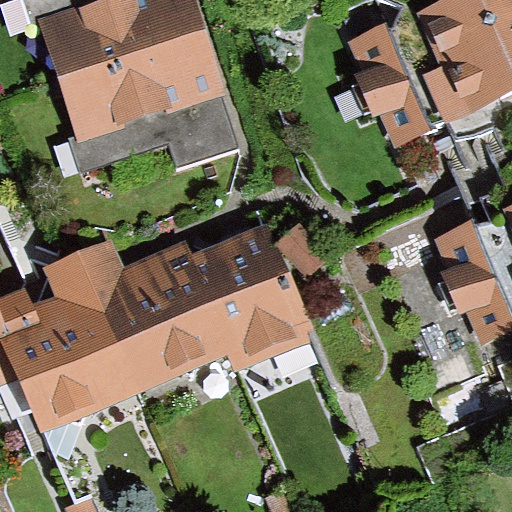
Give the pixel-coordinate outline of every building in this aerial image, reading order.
[(58,85),(199,44),(193,25),(185,0),(21,0),(31,31),(41,28),(58,85)] [(511,0),(440,0),(416,10),(439,64),(425,71),(447,122),(511,93),(511,0)] [(439,64),(416,10),(346,41),(392,146),(447,122),(425,71),(439,64)] [(199,44),(58,85),(75,143),(66,146),(76,182),(167,156),(172,172),(231,155),(203,57),(199,44)] [(0,160),(14,157),(0,101),(0,160)] [(511,203),(511,201),(433,234),(478,343),(511,328),(511,203)] [(28,311),(0,322),(0,350),(14,385),(35,433),(226,355),(231,366),(298,338),(257,240),(236,249),(186,270),(179,251),(154,262),(116,277),(106,253),(40,280),(50,302),(28,311)] [(0,350),(0,390),(14,385),(0,350)]
